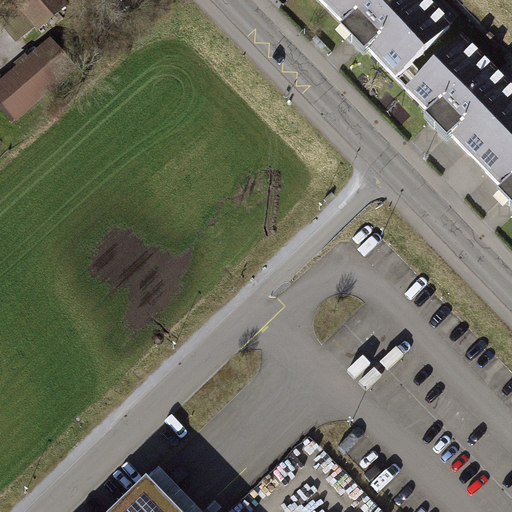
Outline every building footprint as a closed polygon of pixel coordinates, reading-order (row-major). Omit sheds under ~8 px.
[(62,0),(10,0),(11,2),(0,11),(0,26),(16,45),(34,29),(40,37),(72,10),(62,0)] [(425,0),(315,0),(315,1),(343,29),(339,33),(364,59),(368,55),(396,84),(454,29),(425,0)] [(476,168),(511,133),(511,89),(463,38),(405,94),(428,118),(424,121),(448,145),(451,142),(476,168)] [(0,82),(0,105),(16,124),(77,71),(49,39),(27,58),(25,55),(14,65),(16,68),(0,82)] [(511,133),(476,168),(502,194),(498,197),(511,211),(511,133)] [(189,511),(205,511),(169,470),(160,478),(189,511)] [(173,511),(152,490),(128,511),(173,511)]
